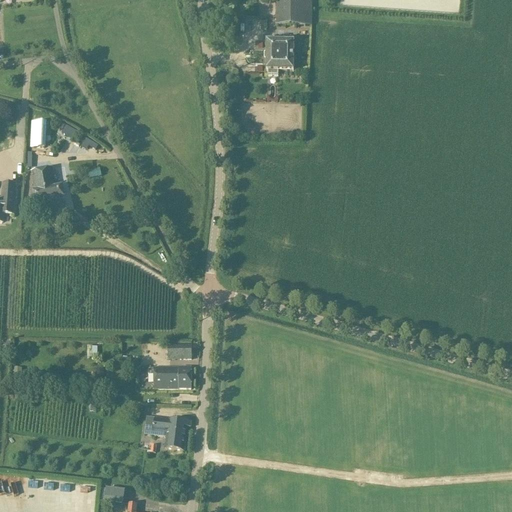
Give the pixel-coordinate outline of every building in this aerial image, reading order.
[(312,27),(312,18),(312,0),(276,0),(276,26),(312,27)] [(269,72),(269,78),(278,78),(278,72),(293,73),(294,44),(267,44),(267,72),(269,72)] [(72,141),(77,131),(60,122),(56,128),(63,132),(61,135),(72,141)] [(32,126),(30,151),(45,151),(46,126),(32,126)] [(55,188),(52,170),(31,174),(34,192),(32,193),(34,204),(64,199),(62,187),(55,188)] [(1,201),(0,201),(0,223),(3,224),(3,215),(13,216),(15,186),(2,185),(1,201)] [(179,361),(179,346),(168,347),(168,361),(179,361)] [(192,360),(192,346),(179,346),(179,361),(192,360)] [(154,369),(154,390),(191,391),(191,369),(154,369)] [(153,437),(166,439),(165,450),(183,452),(183,451),(185,451),(186,450),(186,446),(185,444),(184,444),(186,428),(191,429),(191,424),(155,420),(153,437)] [(104,504),(123,506),(125,492),(106,490),(104,504)]
